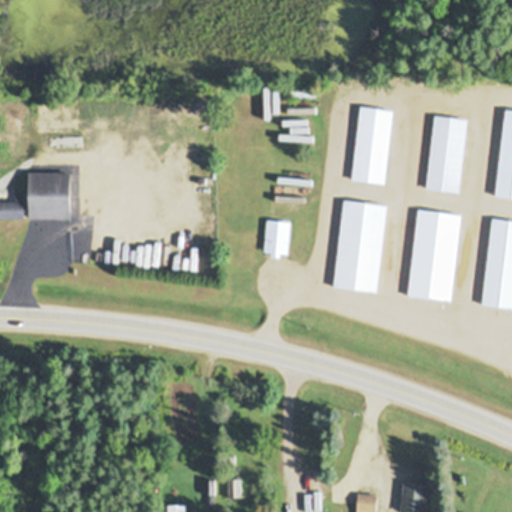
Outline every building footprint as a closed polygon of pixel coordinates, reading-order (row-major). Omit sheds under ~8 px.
[(73,105),(39,105),(39,132),(73,132),(73,105)] [(355,181),(389,184),(397,109),(363,106),(355,181)] [(499,197),(511,198),(511,109),(508,109),(499,197)] [(470,119),(437,115),(429,189),(462,193),(470,119)] [(32,218),(75,218),(75,172),(32,172),(32,218)] [(0,218),(27,218),(27,193),(17,193),(17,201),(0,201),(0,218)] [(382,292),(390,204),(346,200),(338,288),(382,292)] [(464,213),(420,209),(412,297),(456,301),(464,213)] [(511,307),(511,219),(495,217),(486,305),(511,307)] [(294,222),(270,219),(267,255),(290,258),(294,222)] [(429,511),(431,468),(415,468),(415,482),(405,481),(404,511),(429,511)] [(378,511),(379,493),(359,493),(359,511),(378,511)]
